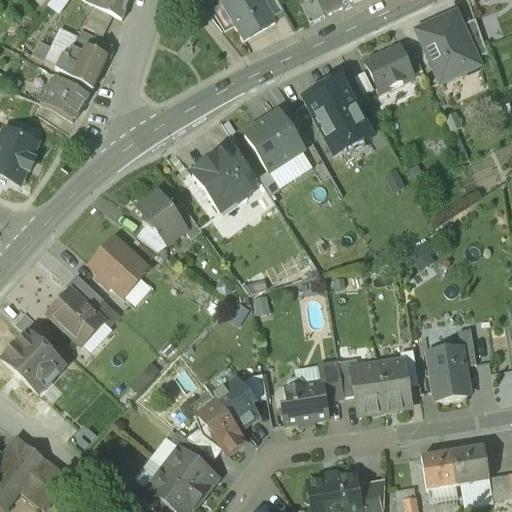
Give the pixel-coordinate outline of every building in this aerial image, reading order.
[(53,0),(49,7),(61,15),(70,0),(53,0)] [(90,0),(89,6),(94,8),(112,17),(122,22),(128,0),(90,0)] [(238,0),(224,8),(245,44),(276,26),(260,0),(238,0)] [(316,0),(325,18),(352,5),(349,0),(316,0)] [(471,0),(477,13),(508,0),(471,0)] [(312,1),(301,6),(310,25),(321,20),(312,1)] [(112,17),(94,8),(83,29),(102,39),(112,17)] [(455,16),(417,33),(440,84),(478,67),(460,28),(455,16)] [(474,21),(460,28),(475,60),(486,55),(474,21)] [(82,34),(74,51),(85,56),(89,49),(95,40),(82,34)] [(113,48),(95,40),(89,49),(109,59),(113,48)] [(410,48),(399,53),(411,78),(422,73),(410,48)] [(74,51),(69,60),(64,57),(58,67),(55,72),(92,91),(109,59),(89,49),(85,56),(74,51)] [(398,51),(365,66),(379,97),(412,82),(411,78),(399,53),(398,51)] [(29,89),(4,76),(1,81),(0,82),(0,89),(13,96),(23,100),(29,89)] [(57,79),(40,107),(52,111),(72,124),(88,98),(57,79)] [(341,84),(303,104),(334,162),(372,142),(341,84)] [(250,107),(258,102),(254,96),(247,101),(250,107)] [(278,117),(244,139),(268,176),(269,178),(303,156),(278,117)] [(4,132),(0,142),(0,179),(19,188),(25,173),(29,173),(33,164),(30,162),(36,146),(4,132)] [(221,158),(191,179),(220,219),(235,208),(239,210),(247,204),(247,199),(249,198),(232,173),(233,169),(228,162),(223,161),(221,158)] [(279,194),(269,178),(268,176),(258,183),(270,201),(279,194)] [(175,214),(162,196),(141,212),(150,224),(147,228),(150,230),(157,235),(159,233),(171,249),(189,236),(191,235),(175,214)] [(184,208),(175,214),(191,235),(189,236),(195,243),(204,237),(184,208)] [(159,233),(157,235),(150,230),(141,241),(162,256),(171,249),(159,233)] [(438,259),(427,243),(409,255),(421,272),(438,259)] [(146,272),(116,245),(92,272),(101,280),(98,284),(106,291),(109,288),(122,299),(146,272)] [(103,305),(77,280),(66,291),(71,296),(72,296),(93,316),(103,305)] [(93,316),(72,296),(71,296),(49,320),(78,347),(101,323),(93,316)] [(51,342),(25,317),(15,328),(27,340),(27,339),(42,353),(51,342)] [(461,353),(464,371),(476,369),(470,333),(457,336),(460,353),(461,353)] [(42,353),(27,339),(27,340),(3,365),(39,399),(40,397),(38,395),(46,387),(51,386),(63,373),(42,353)] [(460,353),(427,359),(435,404),(468,399),(464,371),(461,353),(460,353)] [(413,355),(395,358),(396,367),(403,365),(407,392),(419,390),(413,355)] [(356,364),(337,367),(344,402),(355,401),(351,373),(357,372),(356,364)] [(396,367),(376,369),(384,416),(385,416),(385,413),(395,411),(398,414),(410,412),(407,392),(403,365),(396,367)] [(337,367),(318,371),(320,387),(322,387),(325,406),(344,402),(337,367)] [(357,372),(351,373),(355,401),(358,421),(365,420),(367,416),(382,414),(383,417),(384,416),(376,369),(357,372)] [(262,379),(250,381),(239,389),(250,403),(252,402),(254,405),(266,403),(262,379)] [(235,383),(212,400),(217,407),(238,436),(257,421),(249,411),(253,408),(250,403),(239,389),(235,383)] [(302,386),(297,383),(287,384),(284,389),(287,410),(281,411),(284,431),(327,424),(325,406),(322,387),(320,387),(302,390),(302,386)] [(217,407),(195,423),(199,433),(202,440),(221,455),(227,459),(228,459),(235,454),(245,446),(238,436),(217,407)] [(199,433),(186,443),(205,458),(214,465),(221,455),(202,440),(199,433)] [(186,443),(176,436),(169,445),(178,452),(198,467),(205,458),(186,443)] [(47,511),(71,483),(17,441),(0,462),(0,502),(9,510),(21,495),(42,511),(47,511)] [(485,450),(454,455),(459,489),(491,483),(490,481),(485,450)] [(178,452),(162,473),(202,503),(217,483),(198,467),(178,452)] [(454,455),(422,460),(428,494),(459,489),(454,455)] [(194,511),(202,503),(162,473),(146,493),(165,508),(170,511),(194,511)] [(354,479),(307,486),(308,494),(305,494),(302,498),(304,504),(307,507),(310,506),(311,511),(360,511),(356,487),(354,479)] [(504,479),(490,481),(491,483),(494,502),(508,500),(504,479)] [(383,511),(384,483),(356,487),(360,511),(383,511)] [(146,493),(146,494),(137,486),(130,495),(150,511),(162,511),(165,508),(146,493)] [(419,511),(417,502),(406,504),(407,511),(419,511)]
